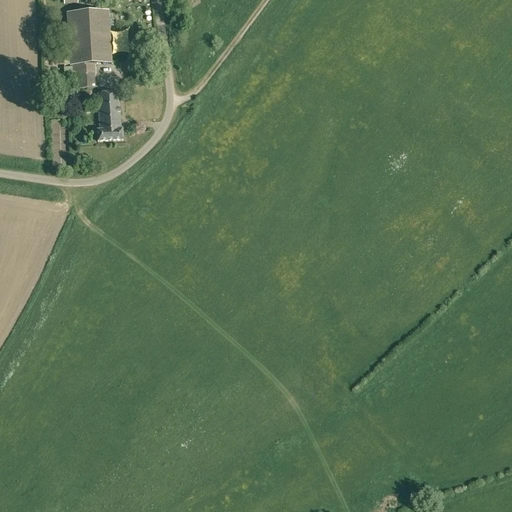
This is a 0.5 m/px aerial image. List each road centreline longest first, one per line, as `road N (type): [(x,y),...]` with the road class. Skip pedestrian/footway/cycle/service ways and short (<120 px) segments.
road 1 (unclassified): [(0,174),(90,181),(118,171),(144,148),(169,102),(158,0)]
road 2 (track): [(265,0),(205,81),(169,102)]
